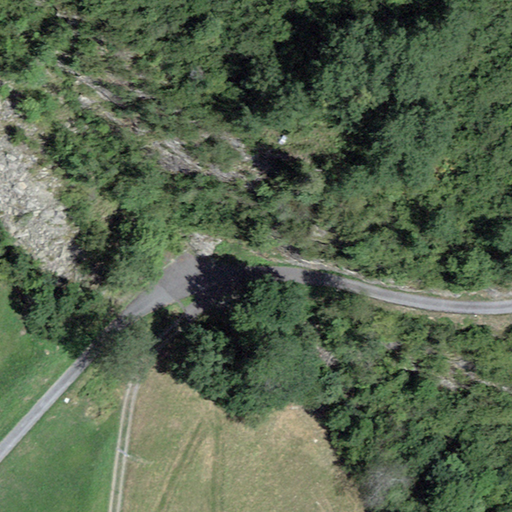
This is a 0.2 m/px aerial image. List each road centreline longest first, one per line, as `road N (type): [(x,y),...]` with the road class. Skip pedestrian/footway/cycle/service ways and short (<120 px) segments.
road 1 (unclassified): [(0,452),(116,325),(170,287),(196,279),(303,278),(414,301),(511,306)]
road 2 (track): [(114,511),(140,367),(221,276)]
